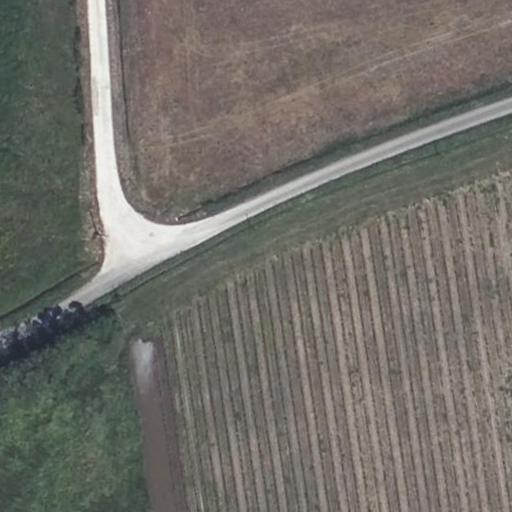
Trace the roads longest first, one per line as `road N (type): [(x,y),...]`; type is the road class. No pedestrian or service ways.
road 1 (unclassified): [(0,341),(353,162),(511,108)]
road 2 (track): [(96,0),(113,192),(147,266)]
